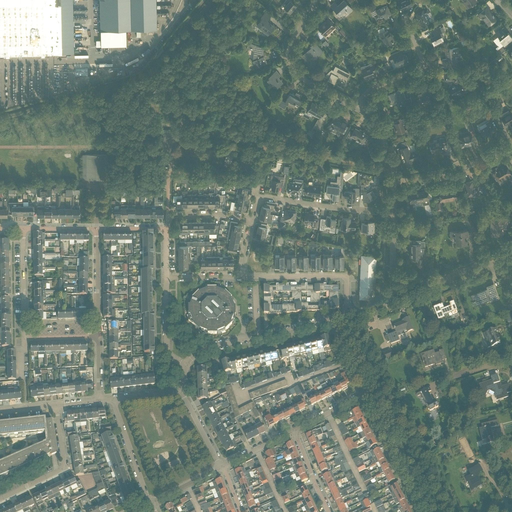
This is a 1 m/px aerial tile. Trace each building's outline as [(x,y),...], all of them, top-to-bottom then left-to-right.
[(0,0),(0,55),(62,54),(74,53),(72,0),(0,0)] [(104,0),(100,0),(101,31),(121,30),(121,43),(126,43),(126,30),(156,29),(155,0),(104,0)] [(282,8),(282,9),(288,15),(296,6),(288,0),(285,0),(284,2),(286,4),(283,9),(282,8)] [(330,6),(339,15),(345,10),(348,13),(352,9),(343,0),(337,6),(334,2),(330,6)] [(405,8),(412,5),(411,3),(410,0),(409,0),(402,0),(403,0),(397,3),(400,8),(399,8),(400,9),(401,11),(406,9),(405,8)] [(426,1),(421,0),(417,5),(421,8),(426,1)] [(373,16),(374,16),(375,19),(383,16),(385,19),(386,18),(386,17),(388,16),(391,14),(386,6),(376,11),(375,10),(371,12),(373,16)] [(487,7),(478,14),(480,17),(481,16),(488,25),(496,19),(493,16),(494,16),(493,15),(492,15),(489,13),(491,11),(487,7)] [(418,12),(415,14),(417,18),(421,25),(429,21),(426,15),(428,13),(429,14),(429,13),(426,8),(418,12)] [(270,16),(265,12),(261,17),(262,18),(256,25),(260,28),(261,27),(268,33),(273,26),(266,21),(270,16)] [(325,36),(335,28),(333,25),(330,22),(328,20),(318,28),(325,36)] [(431,31),(430,32),(432,37),(430,38),(434,45),(440,42),(442,41),(443,40),(442,37),(444,36),(442,33),(445,31),(443,27),(440,28),(439,27),(431,31)] [(501,29),(495,34),(500,39),(499,40),(503,45),(511,38),(511,37),(508,33),(506,35),(501,29)] [(385,31),(379,34),(383,42),(385,41),(386,45),(394,41),(390,33),(387,34),(385,31)] [(250,50),(253,51),(253,61),(252,61),(255,68),(267,63),(263,56),(261,55),(262,49),(263,49),(264,48),(248,42),(246,48),(250,50)] [(302,56),(308,63),(317,54),(318,55),(323,51),(315,42),(310,46),(311,48),(302,56)] [(505,51),(502,47),(496,51),(499,55),(505,51)] [(443,64),(445,64),(446,67),(458,69),(456,60),(455,61),(454,55),(459,54),(458,48),(449,49),(449,50),(445,51),(446,59),(442,59),(443,64)] [(399,51),(389,56),(391,62),(394,61),(397,67),(408,62),(407,60),(408,59),(407,58),(407,59),(405,54),(403,55),(401,51),(399,51)] [(484,64),(488,61),(483,55),(479,58),(484,64)] [(362,67),(361,67),(365,80),(371,77),(371,76),(374,75),(373,73),(376,72),(373,63),(371,63),(371,64),(370,64),(370,65),(369,66),(367,67),(366,67),(364,67),(363,67),(362,67)] [(347,76),(349,73),(335,67),(333,71),(331,70),(326,75),(329,77),(328,78),(327,79),(335,83),(338,76),(337,76),(338,74),(342,76),(341,79),(345,82),(345,83),(346,82),(348,77),(347,76)] [(276,70),(268,77),(269,78),(267,80),(270,84),(273,82),(277,87),(283,83),(278,77),(281,76),(276,70)] [(453,82),(454,86),(449,88),(453,97),(464,91),(457,76),(446,75),(445,81),(453,82)] [(417,95),(420,103),(426,101),(427,104),(434,101),(431,91),(432,90),(430,84),(422,87),(424,92),(417,95)] [(408,104),(408,106),(412,104),(410,98),(406,100),(402,89),(397,91),(397,92),(387,95),(390,103),(396,100),(399,108),(408,104)] [(290,93),(287,96),(288,97),(285,102),(280,100),(278,105),(284,109),(288,102),(297,107),(301,101),(299,100),(302,96),(296,93),(294,95),(290,93)] [(312,102),(310,106),(310,107),(308,111),(307,112),(308,111),(320,117),(319,119),(323,112),(323,113),(325,109),(321,106),(320,107),(312,102)] [(511,111),(510,113),(508,110),(499,115),(505,126),(511,122),(511,111)] [(340,135),(347,122),(342,120),(341,122),(338,120),(338,119),(334,117),(329,126),(332,127),(332,128),(330,130),(340,135)] [(393,124),(396,133),(399,132),(401,136),(400,136),(408,133),(407,129),(404,130),(401,124),(404,122),(402,117),(395,120),(396,123),(393,124)] [(323,125),(319,123),(318,122),(314,128),(319,131),(323,125)] [(485,123),(487,126),(480,130),(485,137),(492,133),(493,134),(495,132),(491,124),(490,124),(489,122),(485,123)] [(349,131),(345,138),(350,141),(352,137),(363,143),(367,135),(364,133),(365,132),(359,129),(359,131),(355,129),(352,133),(349,131)] [(458,139),(461,147),(470,144),(470,145),(474,144),(470,133),(469,134),(469,135),(458,139)] [(176,134),(162,134),(162,162),(168,162),(168,158),(168,140),(176,140),(176,134)] [(437,142),(430,143),(432,155),(436,154),(436,152),(443,151),(442,145),(446,144),(445,138),(437,139),(437,142)] [(419,158),(416,150),(416,153),(413,154),(413,153),(412,153),(412,154),(409,155),(406,148),(408,147),(406,141),(400,143),(402,149),(399,150),(405,166),(412,163),(411,161),(419,158)] [(213,157),(212,161),(221,163),(224,164),(223,166),(231,167),(235,147),(227,146),(214,143),(213,151),(217,151),(216,155),(213,154),(213,155),(214,155),(213,157)] [(250,171),(254,151),(244,149),(240,169),(250,171)] [(99,179),(106,179),(106,154),(86,155),(83,155),(83,179),(86,179),(93,179),(94,185),(98,185),(99,179)] [(511,183),(511,177),(511,175),(505,165),(500,168),(501,169),(497,171),(495,169),(490,172),(494,178),(495,177),(498,182),(503,179),(506,180),(509,186),(511,183)] [(284,177),(278,176),(271,175),(270,180),(271,180),(270,185),(272,185),(271,190),(278,191),(279,186),(282,186),(284,177)] [(330,183),(329,186),(327,185),(326,192),(326,194),(329,198),(331,199),(338,200),(339,185),(342,185),(343,177),(340,176),(339,182),(334,183),(333,182),(332,182),(331,183),(330,183)] [(290,182),(288,193),(301,195),(302,184),(303,180),(293,178),(293,182),(290,182)] [(486,195),(491,192),(483,178),(478,180),(479,183),(472,185),(471,182),(465,183),(467,191),(466,191),(467,192),(468,195),(474,194),(473,190),(482,189),(486,195)] [(320,187),(312,186),(313,183),(312,182),(309,182),(308,183),(307,195),(311,196),(312,195),(315,195),(315,196),(319,197),(320,187)] [(237,190),(237,192),(248,194),(249,188),(246,188),(247,185),(241,185),(241,187),(240,190),(237,190)] [(379,187),(372,187),(371,189),(372,190),(366,192),(363,192),(363,202),(368,202),(368,199),(370,199),(370,200),(376,197),(375,196),(377,195),(379,195),(379,187)] [(459,203),(457,189),(451,190),(445,191),(445,190),(444,187),(439,188),(440,192),(439,192),(440,200),(435,200),(437,210),(442,210),(441,202),(441,200),(449,199),(450,200),(455,199),(456,203),(459,203)] [(44,196),(44,188),(37,188),(37,196),(43,196),(43,200),(44,200),(44,202),(46,202),(46,196),(44,196)] [(347,198),(347,201),(355,202),(355,196),(359,196),(359,189),(355,188),(355,192),(345,191),(344,198),(347,198)] [(429,204),(429,200),(427,191),(416,193),(415,192),(409,193),(411,203),(420,202),(421,205),(429,204)] [(216,195),(214,195),(214,206),(220,206),(220,203),(223,203),(225,195),(220,195),(219,194),(217,194),(216,195)] [(180,195),(180,196),(173,196),(173,197),(173,202),(176,202),(176,207),(182,206),(182,195),(180,195)] [(156,200),(154,200),(154,206),(156,206),(156,209),(156,216),(159,216),(159,217),(163,217),(163,216),(163,209),(163,202),(163,205),(158,205),(158,202),(158,201),(157,201),(156,201),(156,200)] [(235,202),(234,204),(233,210),(241,212),(242,209),(245,210),(246,205),(235,202)] [(275,203),(267,202),(266,205),(264,204),(264,207),(262,206),(261,213),(269,214),(270,206),(274,207),(275,203)] [(284,223),(284,220),(288,221),(289,223),(292,223),(293,222),(294,222),(296,212),(286,210),(284,217),(281,217),(279,228),(284,229),(285,223),(284,223)] [(261,213),(260,219),(262,219),(261,221),(267,223),(271,223),(272,215),(269,214),(261,213)] [(307,215),(307,214),(305,213),(304,222),(312,223),(312,228),(317,229),(318,220),(313,219),(314,215),(307,215)] [(320,224),(319,230),(324,230),(325,229),(325,228),(329,229),(329,232),(334,233),(335,227),(336,220),(331,219),(331,217),(327,216),(326,219),(320,219),(320,224)] [(465,220),(469,228),(473,226),(470,217),(465,220)] [(355,230),(355,222),(350,222),(350,219),(342,218),(342,222),(341,222),(341,229),(349,230),(349,229),(355,230)] [(509,219),(491,219),(491,236),(502,236),(502,228),(508,228),(509,219)] [(241,226),(237,225),(238,223),(230,221),(229,227),(230,227),(229,230),(240,232),(241,226)] [(364,223),(361,223),(361,232),(374,233),(374,222),(368,222),(368,221),(364,221),(364,223)] [(182,226),(179,226),(179,234),(181,234),(182,236),(184,236),(185,234),(186,234),(187,234),(187,223),(182,223),(182,226)] [(215,223),(209,223),(209,234),(211,234),(211,235),(215,235),(215,234),(217,234),(219,226),(215,226),(215,223)] [(258,226),(257,232),(265,234),(267,225),(261,224),(260,227),(258,226)] [(466,236),(468,236),(467,230),(450,232),(451,237),(456,237),(456,245),(466,244),(466,240),(467,240),(467,239),(466,239),(466,236)] [(265,234),(257,232),(256,238),(258,239),(257,241),(263,242),(265,234)] [(74,238),(74,234),(67,234),(67,238),(70,238),(70,241),(74,241),(74,244),(75,244),(76,244),(76,241),(77,241),(77,238),(74,238)] [(411,240),(410,244),(410,248),(411,248),(411,259),(410,259),(417,259),(417,263),(422,263),(422,254),(423,254),(423,248),(424,248),(424,241),(421,241),(411,240)] [(291,267),(291,268),(296,268),(295,254),(285,255),(285,261),(287,261),(287,267),(291,267)] [(327,267),(327,268),(332,268),(331,254),(321,254),(321,261),(323,261),(323,267),(327,267)] [(361,255),(361,257),(360,283),(362,283),(362,286),(360,286),(361,292),(361,299),(374,298),(373,285),(373,284),(375,284),(376,256),(361,255)] [(271,262),(271,267),(279,267),(279,268),(284,268),(283,256),(279,256),(279,258),(272,258),(271,262)] [(303,267),(303,268),(308,268),(307,256),(303,256),(303,257),(297,258),(297,261),(299,261),(299,267),(303,267)] [(315,267),(315,268),(320,268),(319,256),(315,256),(315,257),(309,257),(309,261),(311,261),(311,267),(315,267)] [(339,268),(344,268),(343,256),(339,256),(339,257),(333,257),(333,261),(335,261),(335,267),(339,266),(339,268)] [(48,285),(48,281),(37,282),(38,285),(35,285),(35,292),(42,292),(45,292),(45,290),(46,290),(46,285),(48,285)] [(286,285),(282,285),(282,293),(291,292),(292,299),(301,299),(301,285),(301,288),(298,288),(298,286),(289,286),(289,284),(286,284),(286,285)] [(319,286),(316,286),(307,286),(307,284),(305,284),(305,285),(301,285),(301,299),(301,292),(310,292),(310,297),(320,297),(320,285),(319,285),(319,286)] [(323,284),(320,285),(320,297),(320,292),(329,292),(329,297),(338,297),(338,287),(335,287),(335,286),(326,286),(326,284),(323,284)] [(484,291),(476,294),(479,303),(492,298),(492,299),(492,300),(493,301),(499,298),(494,284),(487,286),(488,289),(484,291)] [(267,288),(263,288),(263,299),(273,299),(273,293),(282,293),(282,285),(278,285),(276,285),(276,286),(267,287),(267,288)] [(189,306),(188,306),(188,321),(199,330),(200,332),(202,334),(208,334),(209,334),(217,334),(217,333),(224,330),(225,329),(225,330),(232,324),(231,323),(231,322),(232,319),(234,320),(235,320),(233,319),(234,315),(235,315),(235,306),(234,306),(234,305),(231,298),(231,297),(225,291),(224,291),(217,289),(216,288),(216,287),(207,287),(207,288),(206,289),(200,291),(199,292),(198,291),(192,297),(193,298),(192,299),(190,306),(189,306)] [(301,299),(301,311),(305,311),(307,311),(316,311),(316,309),(320,309),(320,297),(310,297),(310,303),(301,303),(301,299)] [(320,297),(320,309),(324,309),(324,310),(326,310),(326,309),(339,309),(338,297),(329,297),(329,302),(320,302),(320,297)] [(273,299),(263,299),(264,313),(267,313),(267,314),(276,314),(279,314),(282,314),(282,305),(282,306),(271,306),(271,299),(273,299)] [(294,305),(282,305),(282,314),(283,314),(283,313),(286,313),(289,313),(298,312),(298,311),(301,311),(301,299),(292,299),(294,299),(294,305)] [(458,314),(453,302),(449,303),(450,306),(444,309),(442,304),(433,307),(438,320),(444,318),(443,316),(448,314),(449,316),(452,315),(453,316),(458,314)] [(115,311),(111,311),(104,311),(104,318),(107,318),(107,321),(115,320),(115,311)] [(395,329),(396,332),(387,336),(391,344),(399,341),(398,337),(407,333),(407,332),(413,330),(408,318),(402,321),(403,322),(393,326),(394,328),(393,328),(394,329),(395,329)] [(497,332),(496,328),(483,334),(485,339),(487,338),(489,343),(487,344),(488,348),(500,343),(496,332),(497,332)] [(321,338),(324,349),(324,352),(332,350),(330,341),(328,341),(327,337),(321,338)] [(324,349),(321,338),(315,340),(318,350),(324,349)] [(318,350),(315,340),(309,341),(312,352),(318,350)] [(312,352),(309,341),(304,343),(306,353),(312,352)] [(306,353),(304,343),(298,344),(300,355),(306,353)] [(298,344),(292,345),(294,356),(300,355),(298,344)] [(292,345),(286,347),(289,357),(294,356),(292,345)] [(289,357),(286,347),(280,348),(281,353),(280,353),(281,359),(289,357)] [(15,351),(12,352),(12,349),(6,349),(6,352),(8,352),(8,361),(11,361),(11,359),(15,359),(15,351)] [(275,350),(269,351),(271,362),(279,360),(277,354),(276,354),(275,350)] [(439,352),(435,354),(433,350),(420,354),(424,368),(435,364),(436,366),(443,363),(442,361),(446,359),(443,350),(439,351),(439,352)] [(269,351),(263,352),(265,363),(271,362),(269,351)] [(389,351),(379,354),(383,362),(392,358),(389,351)] [(265,363),(263,352),(257,354),(259,364),(260,368),(266,366),(265,363)] [(259,364),(257,354),(251,355),(254,366),(259,364)] [(251,355),(245,357),(248,367),(254,366),(251,355)] [(248,369),(248,367),(245,357),(239,358),(242,369),(242,371),(248,369)] [(239,358),(234,359),(236,370),(242,369),(239,358)] [(236,370),(234,359),(228,361),(230,371),(236,370)] [(231,374),(230,371),(228,361),(222,362),(223,367),(221,367),(223,373),(225,373),(226,376),(231,374)] [(151,376),(147,376),(148,384),(150,384),(151,385),(155,384),(154,379),(157,378),(157,377),(156,367),(153,368),(152,368),(153,371),(151,371),(151,376)] [(342,379),(337,382),(339,384),(342,390),(344,389),(345,390),(348,388),(345,384),(349,383),(344,373),(340,375),(342,379)] [(492,381),(480,385),(483,395),(485,394),(487,391),(489,390),(497,394),(497,396),(496,398),(497,400),(498,399),(498,400),(507,397),(506,393),(510,392),(508,385),(503,387),(504,388),(501,389),(497,375),(491,377),(492,381)] [(84,381),(80,381),(80,384),(81,392),(83,392),(87,392),(87,389),(93,388),(93,383),(92,383),(87,383),(86,377),(84,377),(83,377),(84,381)] [(337,382),(332,384),(337,393),(342,390),(339,384),(337,382)] [(300,384),(297,386),(301,394),(304,400),(305,402),(308,400),(311,406),(316,403),(313,397),(311,393),(306,396),(300,384)] [(332,384),(327,387),(332,395),(337,393),(332,384)] [(297,386),(293,389),(297,396),(301,394),(297,386)] [(332,395),(327,387),(322,389),(326,398),(328,397),(329,397),(331,396),(331,395),(332,395)] [(429,388),(420,392),(420,393),(416,394),(418,397),(422,395),(426,404),(430,411),(438,407),(435,400),(432,401),(428,393),(431,391),(429,388)] [(322,389),(318,391),(317,392),(318,395),(321,400),(326,398),(322,389)] [(289,391),(284,393),(287,399),(288,401),(287,401),(288,404),(290,402),(291,405),(292,404),(292,403),(291,401),(289,397),(291,395),(289,391)] [(287,399),(284,393),(278,395),(281,401),(287,399)] [(318,395),(313,397),(316,403),(321,400),(318,395)] [(300,400),(295,403),(300,412),(301,411),(302,411),(303,411),(304,410),(305,409),(304,409),(305,409),(304,406),(307,405),(305,402),(304,400),(304,399),(301,401),(300,400)] [(290,402),(288,404),(289,406),(285,408),(289,417),(295,414),(290,405),(291,405),(290,402)] [(210,403),(203,407),(206,413),(213,409),(210,403)] [(291,405),(290,405),(295,414),(296,413),(297,414),(298,414),(299,413),(300,412),(299,412),(300,412),(295,403),(292,404),(291,405)] [(241,408),(239,409),(233,412),(233,413),(236,418),(237,417),(240,416),(243,415),(244,414),(241,408)] [(281,410),(280,411),(281,413),(284,419),(285,419),(286,418),(286,419),(287,419),(289,418),(290,417),(289,417),(285,408),(281,410)] [(213,409),(206,413),(208,418),(216,414),(213,409)] [(358,409),(352,412),(349,413),(351,418),(352,417),(352,418),(355,417),(361,414),(358,409)] [(275,413),(276,416),(279,422),(284,419),(281,413),(280,411),(279,411),(278,412),(275,413)] [(244,414),(243,415),(245,420),(249,418),(251,422),(252,421),(252,422),(253,421),(251,417),(250,418),(247,412),(244,414)] [(73,413),(67,414),(67,417),(64,417),(65,422),(74,421),(73,413)] [(271,415),(270,416),(274,425),(279,422),(276,416),(275,413),(271,415)] [(216,414),(208,418),(211,424),(219,420),(216,414)] [(351,418),(349,419),(350,421),(353,420),(355,424),(357,422),(363,419),(361,414),(355,417),(352,418),(352,417),(351,418)] [(269,416),(263,419),(266,425),(267,424),(269,427),(274,425),(270,416),(269,416)] [(481,429),(480,429),(483,441),(484,445),(488,444),(493,442),(493,440),(491,432),(490,428),(495,427),(499,426),(497,420),(497,421),(496,418),(490,420),(490,422),(481,425),(482,428),(481,429)] [(0,423),(0,479),(49,458),(49,457),(57,453),(52,420),(46,420),(45,419),(0,423)] [(363,419),(357,422),(355,424),(357,428),(360,427),(366,424),(365,422),(365,421),(364,420),(363,419)] [(219,420),(211,424),(214,429),(222,425),(219,420)] [(343,423),(341,424),(337,426),(339,431),(346,428),(343,423)] [(366,424),(360,427),(363,432),(368,429),(366,424)] [(225,431),(222,425),(214,429),(217,435),(225,431)] [(261,425),(255,427),(259,435),(265,432),(261,425)] [(255,427),(249,430),(253,438),(259,435),(255,427)] [(348,433),(346,428),(339,431),(342,436),(348,433)] [(317,437),(323,434),(320,429),(315,431),(311,432),(311,433),(306,435),(308,441),(317,437)] [(368,429),(363,432),(360,434),(362,439),(365,437),(371,434),(370,432),(370,430),(369,430),(368,429)] [(253,438),(249,430),(244,433),(248,441),(253,438)] [(228,436),(225,431),(217,435),(220,440),(228,436)] [(113,439),(112,437),(114,436),(113,433),(101,437),(103,442),(113,439)] [(371,434),(365,437),(367,440),(364,442),(365,444),(374,439),(373,437),(372,435),(371,435),(371,434)] [(228,436),(220,440),(223,446),(231,442),(228,436)] [(317,437),(308,441),(310,446),(319,442),(317,437)] [(464,437),(459,439),(469,458),(474,456),(464,437)] [(231,442),(223,446),(226,452),(233,448),(234,449),(237,447),(234,441),(237,440),(236,438),(232,440),(233,441),(231,442)] [(347,447),(353,444),(351,438),(344,442),(347,447)] [(103,442),(101,442),(103,448),(115,444),(114,444),(113,439),(103,442)] [(374,439),(365,444),(367,448),(362,451),(363,454),(367,451),(370,450),(369,449),(376,445),(375,443),(375,442),(375,440),(374,440),(374,439)] [(319,442),(310,446),(312,451),(318,449),(321,448),(322,449),(324,448),(323,445),(321,446),(319,442)] [(285,452),(294,448),(292,443),(286,445),(283,447),(285,451),(285,452)] [(353,444),(347,447),(349,452),(352,451),(358,447),(356,443),(353,444)] [(103,448),(102,448),(103,453),(107,452),(116,449),(115,446),(114,444),(115,444),(103,448)] [(330,454),(330,455),(330,456),(337,453),(337,454),(342,452),(340,447),(333,450),(334,452),(330,454)] [(285,451),(282,452),(283,454),(283,455),(284,459),(290,456),(296,454),(294,448),(285,452),(285,451)] [(323,453),(322,449),(321,448),(318,449),(312,451),(314,457),(323,453)] [(116,449),(107,452),(109,457),(118,454),(116,449)] [(379,449),(373,452),(372,451),(369,452),(373,459),(375,458),(381,455),(379,449)] [(268,451),(265,453),(268,459),(271,458),(274,457),(274,456),(271,451),(271,450),(268,451)] [(324,453),(323,453),(314,457),(317,462),(323,459),(326,458),(326,459),(329,458),(328,456),(325,457),(324,453)] [(118,454),(109,457),(110,462),(120,459),(118,454)] [(373,459),(375,463),(375,464),(378,463),(384,460),(381,455),(375,458),(373,459)] [(347,463),(345,457),(338,460),(340,466),(343,465),(347,463)] [(358,457),(353,460),(356,467),(362,465),(358,457)] [(267,466),(274,463),(272,458),(265,461),(267,466)] [(122,464),(120,459),(110,462),(112,467),(122,464)] [(289,461),(287,462),(288,465),(290,464),(292,468),(301,464),(299,459),(292,461),(293,462),(290,463),(289,461)] [(384,460),(378,463),(381,468),(387,465),(384,460)] [(325,465),(319,467),(320,469),(319,469),(319,470),(320,472),(321,472),(321,473),(327,470),(328,471),(331,470),(328,463),(325,465)] [(112,467),(110,468),(112,473),(114,472),(123,469),(122,464),(112,467)] [(303,469),(301,464),(292,468),(294,472),(294,473),(303,469)] [(356,467),(359,472),(364,470),(365,469),(363,464),(362,465),(356,467)] [(381,468),(378,469),(380,473),(381,474),(383,473),(389,470),(387,465),(381,468)] [(477,475),(482,472),(479,466),(468,471),(470,475),(465,478),(471,490),(476,488),(477,487),(482,484),(477,475)] [(256,469),(255,469),(257,475),(263,473),(261,467),(257,468),(256,469)] [(86,468),(85,468),(82,468),(75,470),(76,476),(83,475),(83,471),(86,470),(86,469),(86,468)] [(241,469),(235,472),(237,477),(243,474),(246,473),(245,472),(244,468),(241,469)] [(125,474),(123,469),(114,472),(116,477),(125,474)] [(294,473),(294,472),(291,473),(292,475),(295,474),(296,478),(299,477),(305,475),(303,469),(294,473)] [(351,470),(346,472),(344,473),(346,478),(353,475),(351,470)] [(392,475),(389,470),(383,473),(386,478),(392,475)] [(334,478),(331,471),(328,473),(328,474),(323,476),(325,482),(331,479),(334,478)] [(246,473),(243,474),(237,477),(239,482),(251,478),(249,473),(249,474),(246,474),(246,473)] [(279,473),(272,476),(274,482),(281,479),(279,473)] [(369,473),(361,478),(364,483),(368,481),(372,479),(369,473)] [(127,479),(125,474),(116,477),(118,482),(127,479)] [(353,474),(353,475),(346,478),(348,483),(350,482),(350,483),(355,480),(355,478),(353,474)] [(294,483),(295,485),(293,486),(294,488),(302,485),(302,483),(307,480),(305,475),(299,477),(300,480),(295,482),(294,483)] [(392,475),(386,478),(389,483),(394,480),(392,475)] [(68,480),(67,480),(71,487),(76,484),(78,488),(82,486),(79,480),(75,482),(73,477),(70,479),(70,478),(68,479),(68,480)] [(252,482),(251,478),(239,482),(241,488),(250,484),(250,485),(251,485),(253,484),(252,482)] [(334,484),(336,482),(336,481),(334,478),(331,479),(325,482),(328,487),(334,484)] [(127,479),(118,482),(119,487),(129,484),(127,479)] [(217,487),(223,485),(221,479),(215,482),(212,483),(214,487),(214,488),(217,487)] [(281,479),(274,482),(275,484),(276,487),(284,484),(282,479),(281,479)] [(67,480),(62,483),(65,490),(68,488),(70,492),(72,491),(71,487),(67,480)] [(334,484),(328,487),(330,492),(336,489),(339,488),(341,486),(339,482),(338,480),(336,481),(336,482),(334,484)] [(65,490),(62,483),(56,486),(59,493),(63,491),(65,496),(67,494),(65,490)] [(129,484),(119,487),(121,492),(131,489),(130,489),(129,484)] [(250,484),(241,488),(243,493),(249,491),(248,488),(252,487),(251,485),(250,485),(250,484)] [(370,486),(366,488),(369,493),(370,495),(377,492),(374,484),(370,486)] [(217,487),(214,488),(215,490),(216,494),(219,493),(219,492),(225,490),(223,485),(217,487)] [(388,486),(386,488),(385,488),(386,491),(388,490),(391,495),(399,490),(398,488),(399,488),(399,487),(398,485),(397,485),(392,487),(391,485),(388,486)] [(56,486),(50,488),(54,495),(59,493),(56,486)] [(302,496),(308,493),(305,487),(299,490),(301,493),(298,494),(299,497),(302,496)] [(54,495),(50,488),(44,491),(48,498),(54,495)] [(270,488),(265,490),(263,491),(266,496),(267,496),(273,493),(271,488),(270,488)] [(336,489),(330,492),(332,497),(338,494),(341,493),(342,494),(344,493),(343,491),(341,492),(339,488),(336,489)] [(131,489),(121,492),(123,497),(132,494),(131,489)] [(219,493),(216,494),(218,498),(218,499),(221,498),(227,495),(225,490),(219,492),(219,493)] [(393,498),(390,500),(392,502),(394,501),(393,500),(402,495),(399,490),(391,495),(393,498)] [(44,491),(39,494),(42,501),(48,498),(44,491)] [(80,495),(76,497),(76,498),(75,498),(76,499),(86,495),(84,491),(79,493),(80,495)] [(282,493),(280,495),(284,504),(290,501),(287,495),(285,492),(282,493)] [(302,496),(303,498),(300,499),(301,501),(302,502),(310,498),(308,493),(302,496)] [(338,494),(332,497),(333,499),(333,500),(334,502),(335,502),(341,499),(344,498),(342,494),(341,493),(338,494)] [(42,501),(39,494),(33,497),(37,506),(43,504),(42,501)] [(133,496),(132,494),(123,497),(125,502),(136,498),(135,495),(133,496)] [(221,498),(218,499),(219,500),(221,504),(223,503),(230,501),(227,495),(221,498)] [(402,495),(393,500),(394,501),(396,505),(399,503),(405,500),(404,498),(404,497),(403,495),(402,495)] [(31,498),(25,501),(28,508),(34,505),(31,498)] [(106,503),(103,504),(107,511),(113,509),(108,498),(105,500),(106,503)] [(301,501),(299,502),(300,504),(302,503),(304,507),(313,503),(310,498),(302,502),(301,501)] [(341,499),(335,502),(337,507),(343,505),(341,499)] [(364,501),(360,503),(364,510),(369,508),(371,507),(370,505),(369,502),(368,499),(365,500),(365,501),(364,501)] [(380,500),(374,503),(376,508),(383,505),(380,500)] [(399,503),(400,506),(397,507),(398,509),(399,510),(401,509),(401,508),(407,505),(405,500),(399,503)] [(25,501),(19,503),(22,510),(28,508),(25,501)] [(223,503),(224,506),(222,507),(222,509),(223,510),(232,506),(230,501),(223,503)] [(19,511),(22,510),(19,503),(13,506),(16,511),(19,511)] [(313,503),(304,507),(306,511),(315,508),(313,503)]
